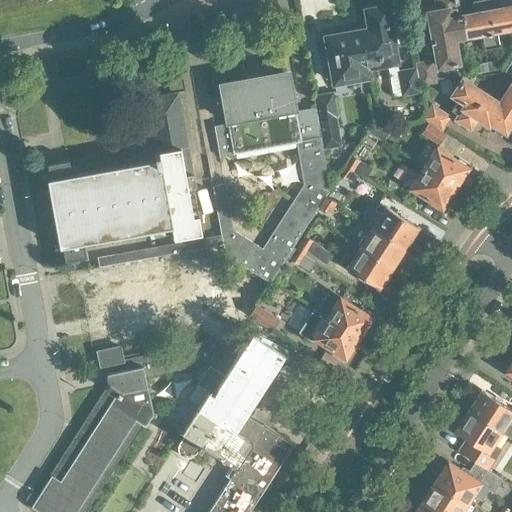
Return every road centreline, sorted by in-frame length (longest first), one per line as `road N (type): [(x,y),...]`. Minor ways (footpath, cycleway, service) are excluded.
road 1 (tertiary): [(503,270),(494,240),(468,251),(295,511)]
road 2 (tertiary): [(356,511),(503,270)]
road 3 (residential): [(38,363),(0,144)]
road 4 (residential): [(0,503),(47,433),(38,363)]
road 5 (primary): [(0,51),(123,24)]
